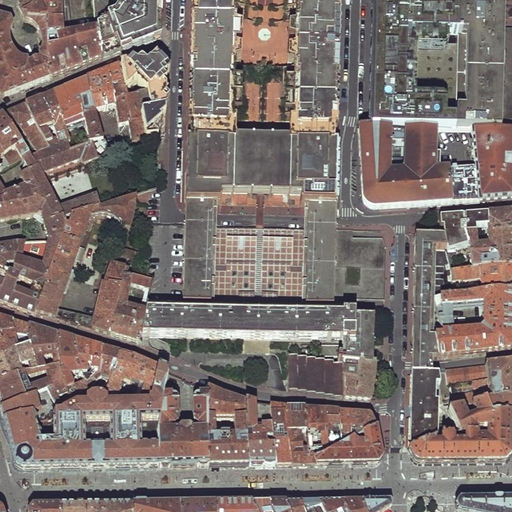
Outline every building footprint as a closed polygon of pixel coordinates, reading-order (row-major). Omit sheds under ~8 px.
[(0,0),(0,97),(1,100),(25,91),(50,81),(47,61),(47,26),(27,22),(32,7),(33,0),(0,0)] [(63,37),(60,0),(41,0),(42,5),(41,10),(32,7),(27,22),(47,26),(47,61),(50,81),(76,71),(101,61),(97,31),(63,37)] [(92,0),(97,31),(101,61),(156,41),(156,30),(157,0),(92,0)] [(190,0),(189,47),(189,49),(188,113),(185,213),(213,214),(213,206),(217,206),(217,205),(220,205),(221,194),(229,194),(230,135),(232,68),(232,47),(233,0),(190,0)] [(306,209),(306,217),(336,217),(336,193),(337,164),(338,82),(339,57),(340,4),(339,0),(297,0),(297,22),(296,56),(296,68),(295,136),(294,196),(300,197),(300,207),(303,207),(303,209),(306,209)] [(458,26),(458,6),(372,3),(371,55),(369,129),(389,130),(404,130),(435,131),(456,131),(456,111),(445,110),(446,95),(442,91),(415,90),(416,40),(443,41),(447,38),(448,26),(458,26)] [(468,6),(458,6),(458,26),(456,111),(456,131),(472,131),(501,132),(501,120),(511,120),(511,29),(503,29),(504,7),(468,6)] [(136,64),(119,70),(128,100),(145,96),(149,113),(140,116),(146,144),(158,142),(158,139),(154,133),(163,125),(161,123),(165,120),(166,73),(159,65),(155,65),(136,64)] [(103,76),(87,82),(92,99),(80,104),(91,146),(97,161),(106,157),(105,154),(107,150),(105,144),(101,143),(95,115),(112,111),(115,112),(119,130),(128,128),(131,148),(146,144),(140,116),(149,113),(145,96),(128,100),(119,70),(103,76)] [(69,90),(53,96),(68,144),(67,145),(69,153),(91,146),(80,104),(92,99),(87,82),(81,85),(69,90)] [(46,99),(39,102),(53,132),(56,141),(58,148),(67,145),(68,144),(53,96),(46,99)] [(32,104),(24,107),(36,129),(44,143),(50,151),(58,148),(56,141),(51,143),(47,135),(53,132),(39,102),(32,104)] [(2,119),(19,140),(25,136),(36,129),(24,107),(17,110),(9,113),(2,119)] [(0,154),(10,170),(21,163),(30,157),(19,140),(2,119),(0,119),(0,154)] [(0,225),(23,223),(42,219),(49,245),(59,246),(63,232),(60,221),(85,212),(98,208),(94,197),(58,210),(44,183),(83,169),(82,166),(97,161),(91,146),(69,153),(67,145),(58,148),(50,151),(44,143),(36,129),(25,136),(38,157),(32,159),(30,157),(21,163),(29,174),(21,179),(25,190),(6,198),(0,189),(0,225)] [(511,132),(501,132),(472,131),(476,170),(434,172),(435,131),(404,130),(403,169),(401,170),(401,173),(388,173),(389,130),(369,129),(359,129),(361,156),(364,196),(364,200),(365,203),(367,207),(369,209),(372,210),(375,211),(379,211),(443,207),(511,201),(511,132)] [(295,136),(230,135),(229,194),(260,195),(294,196),(295,136)] [(0,175),(10,170),(0,154),(0,175)] [(85,212),(87,216),(91,217),(102,215),(113,219),(120,227),(120,228),(128,230),(137,196),(98,208),(85,212)] [(59,246),(35,314),(69,324),(72,314),(58,310),(87,216),(85,212),(60,221),(63,232),(59,246)] [(213,214),(185,213),(185,218),(185,226),(182,314),(211,315),(213,230),(213,219),(213,214)] [(511,214),(488,216),(488,226),(488,231),(487,232),(488,244),(476,245),(476,234),(465,235),(467,248),(469,256),(511,253),(511,214)] [(455,218),(442,219),(443,237),(447,254),(467,248),(465,235),(476,234),(475,227),(488,226),(488,216),(455,218)] [(336,217),(306,217),(306,221),(306,232),(305,318),(334,318),(335,231),(335,221),(336,217)] [(230,231),(213,230),(211,315),(256,316),(305,318),(306,232),(290,232),(259,231),(230,231)] [(353,231),(335,231),(334,318),(355,319),(355,300),(384,300),(386,249),(383,240),(353,239),(353,231)] [(443,237),(415,237),(412,357),(438,357),(434,339),(430,339),(430,300),(433,299),(446,297),(454,296),(452,284),(450,272),(448,261),(447,254),(443,237)] [(1,271),(0,273),(0,304),(9,308),(34,318),(35,314),(59,246),(49,245),(18,246),(14,266),(12,276),(6,273),(1,271)] [(0,248),(0,270),(1,271),(6,273),(4,265),(14,266),(18,246),(0,248)] [(139,257),(117,250),(114,267),(126,268),(127,264),(139,267),(140,263),(138,262),(139,257)] [(511,253),(469,256),(471,270),(511,268),(511,253)] [(79,316),(77,326),(110,336),(124,277),(127,277),(129,269),(126,268),(114,267),(110,267),(103,287),(101,286),(94,319),(79,316)] [(511,268),(471,270),(450,272),(452,284),(481,282),(482,295),(511,292),(511,268)] [(137,311),(128,308),(132,285),(151,292),(154,278),(129,269),(127,277),(124,277),(110,336),(118,338),(129,342),(137,311)] [(438,357),(438,359),(511,350),(511,349),(511,292),(482,295),(483,306),(482,327),(479,331),(453,332),(441,336),(434,337),(434,339),(438,357)] [(446,297),(433,299),(438,318),(440,328),(441,336),(453,332),(451,309),(483,306),(482,295),(454,296),(446,297)] [(182,314),(147,313),(139,338),(188,340),(256,342),(346,344),(346,347),(343,363),(372,366),(373,343),(373,320),(355,319),(334,318),(305,318),(256,316),(211,315),(182,314)] [(72,314),(69,324),(73,325),(77,326),(79,316),(75,315),(72,314)] [(0,334),(1,335),(14,336),(13,323),(2,319),(0,318),(0,334)] [(3,340),(0,341),(0,358),(8,355),(8,354),(16,351),(29,346),(30,328),(22,325),(13,323),(14,336),(1,335),(3,340)] [(45,332),(30,328),(29,346),(37,371),(44,369),(42,360),(52,358),(54,367),(61,366),(59,336),(45,332)] [(67,338),(59,336),(61,366),(62,375),(67,391),(73,388),(71,377),(78,378),(79,380),(83,380),(75,341),(67,338)] [(83,380),(84,382),(100,374),(102,349),(90,345),(75,341),(83,380)] [(8,355),(0,358),(0,382),(17,376),(15,369),(27,366),(23,374),(37,371),(29,346),(16,351),(8,354),(8,355)] [(338,364),(288,356),(288,392),(333,399),(343,401),(343,363),(346,347),(321,347),(321,358),(339,358),(338,364)] [(67,395),(75,407),(92,396),(94,395),(91,391),(88,391),(87,389),(102,381),(107,382),(105,388),(98,393),(102,398),(105,400),(116,367),(120,354),(113,352),(108,350),(107,350),(102,349),(100,374),(84,382),(73,388),(67,391),(67,395)] [(126,357),(120,354),(116,367),(128,371),(132,359),(126,357)] [(438,357),(412,357),(411,365),(411,372),(431,373),(431,365),(432,359),(438,359),(438,357)] [(145,364),(132,359),(128,371),(116,367),(105,400),(115,408),(121,395),(116,393),(119,384),(133,387),(134,385),(144,388),(140,400),(151,403),(155,382),(158,369),(145,364)] [(343,363),(343,401),(357,402),(368,404),(371,402),(373,385),(376,366),(372,366),(343,363)] [(511,364),(486,367),(490,402),(511,401),(511,383),(511,365),(511,364)] [(17,376),(0,382),(0,396),(5,408),(23,400),(33,397),(34,398),(47,392),(62,415),(75,407),(67,395),(67,391),(62,375),(61,366),(54,367),(44,369),(37,371),(23,374),(17,376)] [(486,367),(447,372),(449,386),(474,383),(475,390),(470,396),(451,401),(453,411),(461,409),(468,407),(483,404),(490,402),(486,367)] [(62,415),(47,392),(34,398),(33,397),(23,400),(5,408),(0,410),(2,416),(4,423),(3,423),(14,466),(15,466),(18,470),(20,471),(21,471),(23,471),(24,472),(54,471),(99,471),(140,470),(148,470),(158,470),(158,444),(140,444),(140,422),(147,422),(148,418),(159,418),(162,398),(164,385),(168,374),(163,372),(158,369),(155,382),(151,403),(151,407),(140,407),(115,408),(105,400),(102,398),(98,393),(94,395),(92,396),(75,407),(62,415)] [(409,446),(409,451),(431,443),(437,442),(458,437),(456,424),(436,428),(436,405),(433,405),(434,386),(440,386),(439,375),(438,373),(431,373),(411,372),(411,375),(410,410),(409,434),(409,446)] [(245,404),(227,397),(209,390),(207,391),(207,397),(208,398),(208,434),(208,469),(228,469),(249,469),(245,404)] [(171,398),(162,398),(159,418),(157,431),(158,444),(158,470),(170,470),(195,469),(208,469),(208,434),(208,398),(207,397),(201,398),(200,399),(198,400),(196,400),(195,402),(195,404),(194,405),(194,425),(198,429),(199,429),(199,434),(193,434),(190,431),(181,431),(178,434),(168,434),(168,429),(171,429),(173,429),(177,426),(177,405),(176,404),(176,402),(174,401),(173,399),(171,399),(171,398)] [(510,410),(511,401),(490,402),(483,404),(487,419),(510,417),(510,410)] [(252,406),(245,404),(249,469),(255,468),(262,468),(275,468),(274,450),(273,438),(271,409),(258,407),(252,406)] [(431,443),(409,451),(407,452),(410,457),(412,463),(417,466),(426,466),(460,465),(503,465),(509,460),(509,439),(510,417),(487,419),(483,404),(468,407),(469,411),(471,411),(473,419),(465,421),(461,409),(453,411),(456,424),(458,437),(437,442),(438,448),(432,448),(431,443)] [(278,410),(271,409),(273,438),(280,437),(281,449),(274,450),(275,468),(283,468),(291,468),(286,410),(278,410)] [(295,411),(286,410),(291,468),(303,468),(311,468),(315,468),(315,463),(307,459),(306,445),(301,445),(300,435),(305,434),(304,414),(304,412),(295,411)] [(328,458),(325,413),(317,412),(314,413),(304,414),(305,434),(306,445),(307,459),(315,463),(328,458)] [(340,415),(340,413),(332,412),(325,412),(325,413),(328,458),(343,450),(342,443),(341,436),(340,415)] [(349,417),(340,415),(341,436),(342,443),(343,450),(351,446),(350,436),(355,436),(355,443),(362,440),(376,431),(370,419),(368,418),(353,417),(349,417)] [(376,432),(376,431),(362,440),(363,448),(356,448),(353,445),(351,446),(343,450),(328,458),(315,463),(315,468),(329,468),(346,467),(373,467),(377,467),(382,461),(376,432)] [(511,511),(511,501),(501,501),(468,502),(465,502),(463,504),(462,506),(461,508),(462,511),(511,511)]
